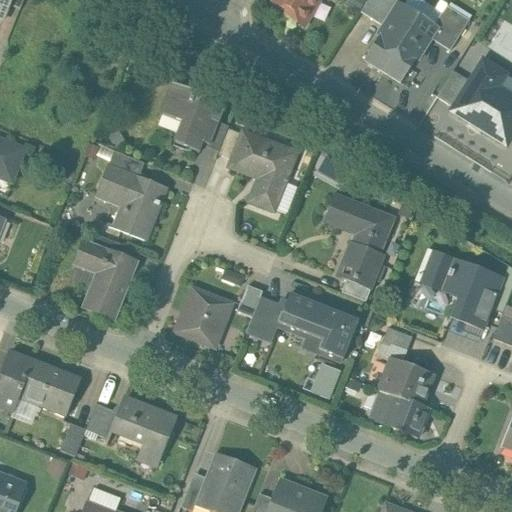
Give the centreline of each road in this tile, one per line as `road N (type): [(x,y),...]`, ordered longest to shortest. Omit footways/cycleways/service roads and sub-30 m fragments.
road 1 (tertiary): [(511,203),(226,25)]
road 2 (residential): [(136,358),(438,477)]
road 3 (residential): [(0,304),(136,358)]
road 4 (residential): [(136,358),(189,231)]
